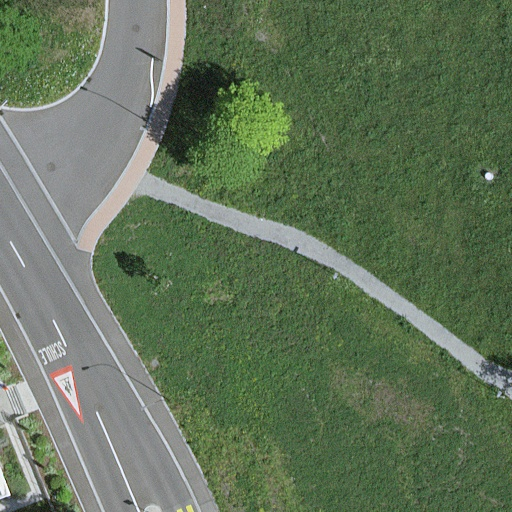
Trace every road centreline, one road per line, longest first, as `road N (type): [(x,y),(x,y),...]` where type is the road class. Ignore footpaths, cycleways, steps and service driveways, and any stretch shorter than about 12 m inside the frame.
road 1 (secondary): [(0,223),(134,485)]
road 2 (residential): [(137,0),(125,69),(107,107),(81,140),(0,193)]
